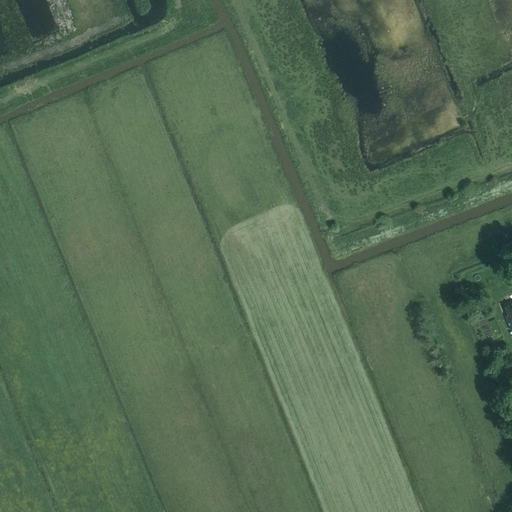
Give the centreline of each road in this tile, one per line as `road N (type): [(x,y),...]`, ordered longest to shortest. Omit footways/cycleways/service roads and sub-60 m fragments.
road 1 (track): [(230,0),(337,245),(511,180)]
road 2 (track): [(0,108),(208,20),(205,0)]
